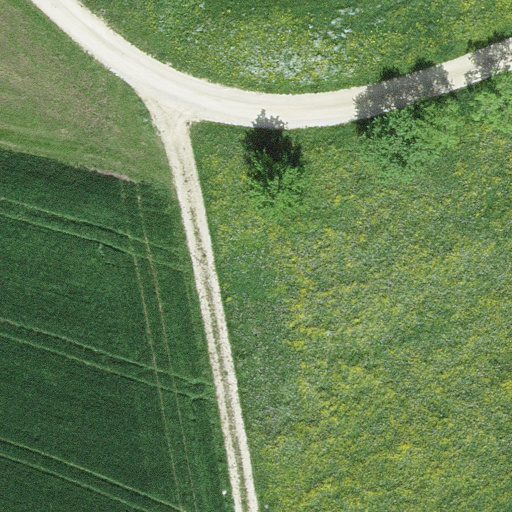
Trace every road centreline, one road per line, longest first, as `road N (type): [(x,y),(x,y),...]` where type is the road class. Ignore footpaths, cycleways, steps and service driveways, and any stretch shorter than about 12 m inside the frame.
road 1 (track): [(51,0),(149,76),(231,106),(292,110),(362,101),(511,57)]
road 2 (track): [(166,84),(247,511)]
